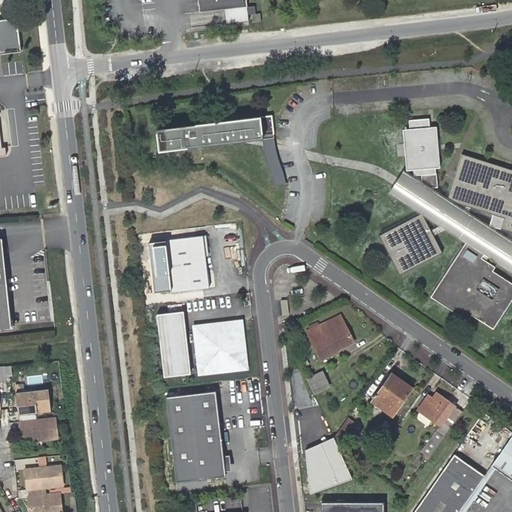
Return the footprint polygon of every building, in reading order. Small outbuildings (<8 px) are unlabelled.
[(246,0),(198,0),(200,10),(226,7),(228,21),(248,19),(247,4),(246,0)] [(261,18),(260,10),(250,11),(251,19),(261,18)] [(0,19),(0,53),(22,51),(18,17),(0,19)] [(272,117),(155,128),(157,153),(274,141),(272,117)] [(436,186),(434,167),(440,166),(437,126),(429,127),(429,119),(410,120),(411,129),(403,130),(407,169),(420,175),(424,181),(425,188),(432,186),(436,186)] [(511,166),(463,151),(448,197),(506,215),(502,226),(511,229),(511,166)] [(407,169),(402,166),(389,189),(490,257),(505,267),(511,271),(511,239),(448,197),(432,186),(425,188),(424,181),(407,169)] [(422,213),(380,232),(398,273),(440,254),(422,213)] [(204,236),(167,239),(173,291),(209,287),(204,236)] [(4,238),(0,238),(0,326),(14,325),(4,238)] [(484,253),(465,243),(430,297),(468,321),(471,316),(493,329),(511,300),(511,282),(492,271),(495,267),(481,258),(484,253)] [(191,374),(183,311),(156,314),(163,377),(191,374)] [(342,314),(310,331),(324,359),(340,350),(339,349),(356,340),(342,314)] [(240,317),(196,322),(202,372),(246,367),(240,317)] [(321,373),(307,381),(314,395),(330,386),(321,373)] [(403,385),(404,383),(391,374),(372,402),(392,416),(410,390),(403,385)] [(24,427),(24,436),(57,433),(55,414),(37,416),(37,407),(50,406),(48,384),(16,387),(17,399),(24,398),(24,409),(20,409),(21,417),(19,417),(20,427),(24,427)] [(225,477),(216,392),(167,397),(176,482),(225,477)] [(435,431),(443,436),(462,411),(437,392),(433,398),(430,401),(427,399),(418,410),(439,425),(435,431)] [(334,439),(338,448),(356,423),(348,419),(334,439)] [(511,436),(491,466),(495,468),(511,480),(511,436)] [(333,437),(305,450),(311,494),(353,480),(338,448),(334,439),(333,437)] [(458,511),(484,475),(455,452),(412,511),(458,511)] [(40,460),(27,462),(29,473),(25,474),(26,483),(28,483),(29,490),(33,490),(34,500),(28,501),(28,511),(33,511),(61,509),(59,487),(45,488),(45,480),(62,479),(61,458),(46,460),(40,460)] [(484,475),(458,511),(463,511),(495,468),(491,466),(484,475)] [(385,511),(386,503),(324,502),(324,511),(385,511)]
